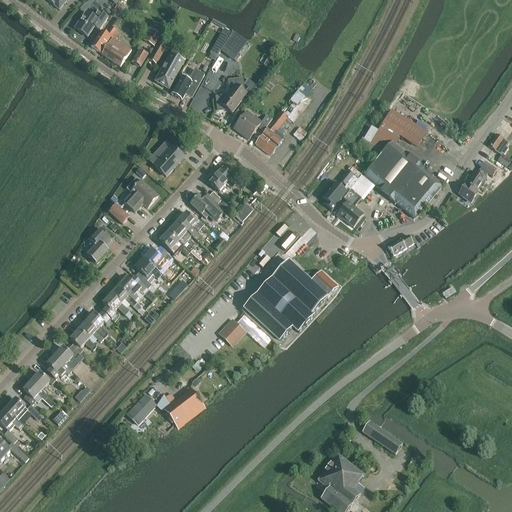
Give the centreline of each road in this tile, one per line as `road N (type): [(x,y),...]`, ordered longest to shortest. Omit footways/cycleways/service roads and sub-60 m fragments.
road 1 (residential): [(0,388),(227,139)]
road 2 (unclassified): [(206,511),(315,406),(429,320)]
road 3 (tertiary): [(227,139),(120,81),(10,0)]
road 4 (tertiary): [(362,246),(424,223),(511,97)]
road 5 (tertiary): [(362,246),(321,223),(227,139)]
